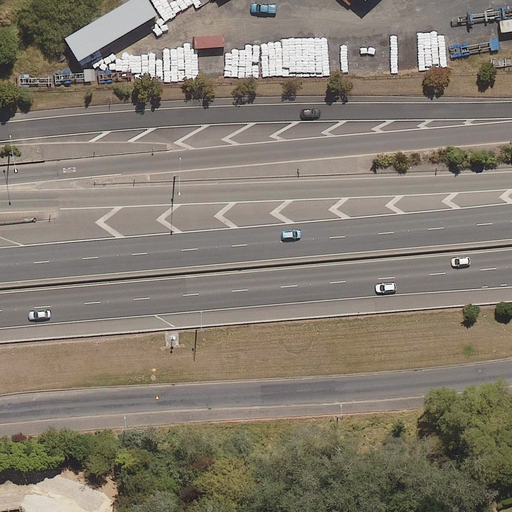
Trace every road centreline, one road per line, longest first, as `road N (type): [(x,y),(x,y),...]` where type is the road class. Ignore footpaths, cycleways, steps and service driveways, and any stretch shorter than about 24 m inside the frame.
road 1 (secondary): [(0,176),(511,129)]
road 2 (motorway): [(511,265),(0,310)]
road 3 (motorway): [(0,265),(511,221)]
road 4 (secondary): [(511,371),(0,409)]
road 5 (motorway): [(0,132),(257,111),(511,111)]
road 6 (motorway): [(0,201),(511,180)]
